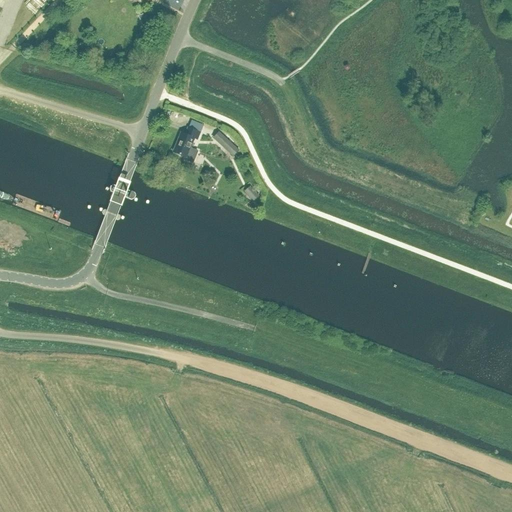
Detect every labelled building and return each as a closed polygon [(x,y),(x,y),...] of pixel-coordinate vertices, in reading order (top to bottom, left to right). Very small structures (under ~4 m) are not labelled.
[(180,132),(173,152),(186,157),(185,159),(193,162),(197,151),(190,148),(193,138),(196,139),(199,132),(188,128),(185,134),(180,132)] [(238,150),(218,132),(212,138),(233,156),(238,150)] [(134,192),(113,184),(110,186),(109,189),(110,192),(131,200),(134,198),(135,195),(134,192)] [(252,201),(259,196),(250,186),(244,191),(252,201)] [(119,215),(104,209),(102,210),(101,213),(102,215),(117,221),(120,220),(120,218),(119,215)]
